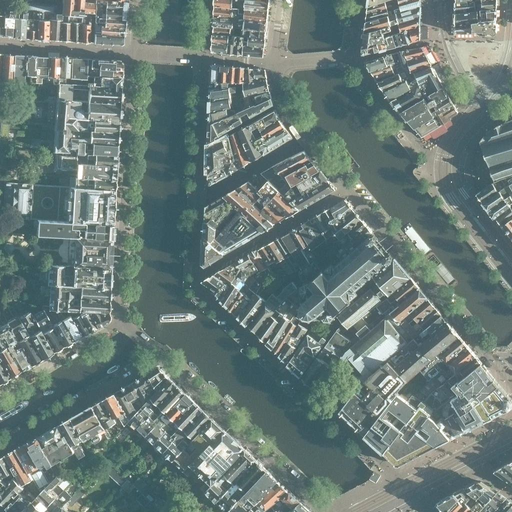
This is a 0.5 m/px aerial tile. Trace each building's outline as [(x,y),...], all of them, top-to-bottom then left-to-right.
[(105,0),(125,1),(125,0),(62,0),(62,9),(55,8),(55,5),(23,3),(23,6),(20,5),(19,11),(27,12),(39,13),(50,13),(54,14),(61,15),(72,15),(82,16),(82,13),(94,13),(94,8),(95,3),(82,2),(82,0),(105,0)] [(125,10),(125,4),(125,1),(105,0),(94,0),(95,3),(94,8),(101,8),(101,2),(102,4),(105,4),(106,3),(105,9),(125,10)] [(268,12),(269,4),(270,2),(270,1),(259,0),(236,0),(236,4),(236,8),(242,9),(242,5),(241,5),(242,4),(245,4),(244,9),(268,12)] [(385,9),(384,4),(393,1),(392,0),(389,0),(368,6),(367,14),(385,9)] [(420,17),(421,2),(420,0),(414,0),(400,4),(402,9),(395,11),(396,14),(398,14),(399,18),(400,23),(420,17)] [(496,20),(496,10),(484,11),(480,12),(480,10),(478,10),(478,0),(456,2),(456,13),(456,24),(456,25),(456,33),(474,33),(474,32),(476,32),(476,33),(477,33),(477,32),(482,32),(482,33),(488,33),(488,32),(492,32),(492,33),(494,33),(494,32),(495,32),(495,31),(495,30),(496,23),(496,22),(496,20)] [(496,8),(496,0),(480,0),(480,8),(482,9),(484,9),(496,8)] [(232,18),(233,8),(215,6),(215,17),(232,18)] [(396,14),(395,11),(394,6),(385,9),(367,14),(366,21),(385,17),(396,14)] [(124,19),(125,13),(125,10),(105,9),(105,15),(104,13),(101,13),(100,14),(101,8),(94,8),(94,13),(94,17),(94,18),(105,18),(105,17),(124,19)] [(242,9),(236,8),(233,8),(232,18),(240,19),(267,21),(268,12),(244,9),(242,9)] [(12,37),(14,11),(14,10),(8,10),(8,17),(4,17),(2,36),(12,37)] [(25,38),(27,12),(19,11),(14,11),(12,37),(25,38)] [(37,39),(39,13),(27,12),(25,38),(37,39)] [(48,40),(49,20),(50,13),(39,13),(37,39),(48,40)] [(59,41),(60,23),(59,23),(59,21),(61,20),(61,19),(61,15),(54,14),(54,21),(49,20),(48,40),(59,41)] [(71,42),(72,15),(61,15),(61,19),(67,20),(67,24),(60,23),(59,41),(71,42)] [(80,42),(82,16),(72,15),(71,42),(80,42)] [(89,42),(90,25),(84,25),(84,22),(90,22),(91,16),(82,16),(80,42),(89,42)] [(124,27),(124,22),(124,19),(105,17),(105,18),(94,18),(94,25),(100,26),(101,26),(101,22),(104,22),(104,26),(124,27)] [(240,19),(232,18),(215,17),(214,26),(233,28),(233,24),(240,25),(240,19)] [(364,33),(400,23),(399,18),(386,21),(385,17),(366,21),(364,33)] [(420,26),(420,18),(420,17),(400,23),(401,26),(402,31),(403,30),(419,26),(420,26)] [(266,31),(267,21),(240,19),(240,25),(239,28),(246,29),(266,31)] [(363,45),(376,40),(384,37),(394,33),(397,32),(396,28),(401,26),(400,23),(364,33),(363,45)] [(123,36),(124,30),(124,27),(104,26),(101,26),(100,26),(100,31),(99,31),(98,29),(94,29),(93,34),(123,36)] [(233,32),(234,28),(233,28),(214,26),(214,34),(230,35),(231,31),(232,31),(232,32),(233,32)] [(419,39),(419,27),(419,26),(403,30),(406,43),(419,39)] [(265,39),(266,31),(246,29),(245,37),(265,39)] [(406,43),(403,30),(402,31),(397,32),(394,33),(397,46),(406,43)] [(397,46),(394,33),(384,37),(387,49),(397,46)] [(123,43),(123,36),(93,34),(93,43),(121,45),(123,43)] [(229,40),(230,35),(214,34),(213,42),(229,43),(231,44),(232,40),(229,40)] [(244,45),(245,37),(232,36),(232,40),(231,44),(229,43),(228,53),(243,54),(244,45)] [(265,39),(245,37),(244,45),(264,47),(265,39)] [(387,49),(384,37),(376,40),(379,51),(387,49)] [(379,51),(376,40),(363,45),(362,51),(364,54),(379,51)] [(228,53),(229,43),(213,42),(213,51),(228,53)] [(263,56),(264,47),(244,45),(243,54),(260,56),(263,56)] [(431,64),(428,57),(426,55),(422,47),(404,51),(410,67),(414,73),(431,64)] [(410,67),(404,51),(397,53),(401,62),(403,66),(405,69),(410,76),(414,73),(410,67)] [(401,62),(397,53),(392,54),(395,64),(401,62)] [(1,81),(2,54),(0,54),(0,92),(11,93),(12,82),(1,81)] [(12,82),(13,55),(2,54),(1,81),(12,82)] [(395,64),(392,54),(384,56),(388,66),(391,65),(393,64),(395,64)] [(24,79),(24,75),(25,55),(13,55),(12,82),(11,93),(11,98),(34,99),(35,83),(23,82),(24,79)] [(35,83),(36,56),(25,55),(24,75),(29,75),(29,79),(24,79),(23,82),(35,83)] [(47,57),(36,56),(35,83),(40,83),(41,76),(46,76),(47,57)] [(388,66),(384,56),(374,60),(368,61),(366,65),(370,71),(388,66)] [(57,84),(59,57),(47,57),(46,76),(51,77),(50,82),(46,81),(46,84),(57,84)] [(119,104),(120,87),(121,78),(90,77),(89,83),(88,85),(85,85),(69,84),(70,58),(59,57),(57,84),(56,100),(119,104)] [(86,77),(87,59),(70,58),(69,84),(85,85),(86,77)] [(121,78),(121,72),(121,70),(90,69),(91,59),(87,59),(86,77),(90,77),(121,78)] [(121,70),(121,63),(119,61),(91,59),(90,69),(121,70)] [(219,81),(221,65),(212,65),(212,70),(209,70),(209,82),(211,82),(219,81)] [(228,82),(230,66),(221,65),(219,81),(221,82),(221,88),(228,87),(228,82)] [(374,76),(393,69),(391,65),(388,66),(370,71),(374,76)] [(244,82),(246,68),(230,66),(228,82),(232,83),(232,86),(236,86),(243,85),(244,82)] [(378,82),(405,69),(403,66),(395,69),(393,69),(374,76),(378,82)] [(432,66),(418,73),(422,81),(392,100),(401,111),(431,93),(443,86),(432,66)] [(267,78),(265,70),(261,70),(261,68),(254,67),(254,69),(255,80),(267,78)] [(255,80),(254,69),(246,68),(244,82),(255,80)] [(384,90),(407,78),(410,77),(410,76),(405,69),(378,82),(384,90)] [(392,100),(422,81),(418,73),(410,77),(414,83),(411,84),(407,78),(384,90),(392,100)] [(272,98),(270,93),(269,90),(267,78),(255,80),(244,82),(243,85),(244,90),(242,91),(243,93),(241,96),(242,98),(245,98),(246,102),(236,105),(235,106),(237,112),(272,98)] [(231,96),(231,92),(236,91),(236,86),(232,86),(228,87),(221,88),(211,89),(211,100),(231,97),(231,96)] [(449,96),(443,86),(431,93),(437,103),(439,102),(449,96)] [(409,120),(437,103),(431,93),(401,111),(409,120)] [(236,105),(236,96),(231,96),(231,97),(211,100),(210,111),(235,106),(236,105)] [(453,104),(452,101),(449,96),(439,102),(443,110),(453,104)] [(209,141),(274,104),(272,98),(237,112),(210,124),(209,141)] [(118,132),(119,115),(119,104),(56,100),(45,99),(44,102),(47,102),(48,104),(51,104),(52,103),(55,103),(53,127),(52,127),(51,125),(47,124),(46,126),(43,126),(43,129),(45,129),(78,131),(87,131),(118,132)] [(415,128),(443,110),(439,102),(437,103),(409,120),(415,128)] [(443,123),(450,119),(449,117),(455,114),(458,112),(453,104),(443,110),(415,128),(422,136),(429,132),(432,137),(446,128),(443,123)] [(210,124),(237,112),(235,106),(210,111),(210,124)] [(259,131),(279,120),(275,109),(249,124),(252,131),(257,128),(259,131)] [(9,124),(10,112),(0,111),(0,123),(0,124),(9,124)] [(511,178),(511,118),(497,126),(484,135),(480,141),(494,182),(503,178),(505,181),(511,178)] [(251,161),(293,137),(286,128),(279,120),(259,131),(254,134),(252,131),(249,124),(238,130),(251,161)] [(0,147),(8,148),(9,127),(9,124),(0,124),(0,129),(0,147)] [(117,144),(117,140),(118,132),(87,131),(86,138),(78,138),(78,131),(45,129),(45,131),(54,131),(53,150),(44,149),(44,152),(53,153),(53,152),(73,153),(74,151),(76,151),(77,142),(117,144)] [(251,161),(238,130),(228,136),(237,169),(251,161)] [(237,169),(228,136),(209,146),(208,173),(223,165),(228,174),(237,169)] [(115,179),(116,159),(117,144),(77,142),(76,151),(74,151),(73,153),(53,152),(53,153),(53,158),(56,158),(55,168),(78,170),(78,177),(115,179)] [(285,175),(312,160),(304,150),(304,151),(274,166),(284,176),(285,175)] [(293,185),(320,170),(312,160),(285,175),(293,185)] [(211,184),(228,174),(223,165),(208,173),(208,180),(208,181),(208,182),(208,183),(209,184),(210,184),(211,184)] [(301,209),(285,194),(289,189),(284,185),(286,184),(283,176),(284,176),(274,166),(248,181),(236,189),(275,224),(301,209)] [(301,209),(336,188),(328,179),(320,170),(293,185),(289,189),(285,194),(301,209)] [(114,191),(115,183),(115,179),(78,177),(72,177),(71,187),(71,188),(114,191)] [(511,194),(507,185),(505,181),(503,178),(494,182),(489,184),(489,185),(477,193),(483,201),(490,209),(511,194)] [(511,182),(507,185),(511,194),(511,217),(502,224),(511,237),(511,182)] [(112,224),(114,191),(71,188),(71,187),(5,183),(4,201),(3,217),(4,217),(12,218),(37,219),(112,224)] [(275,224),(236,189),(223,196),(237,207),(240,210),(247,216),(263,231),(275,224)] [(511,217),(511,194),(490,209),(502,224),(511,217)] [(227,218),(237,207),(223,196),(206,206),(205,220),(209,221),(217,228),(226,218),(227,218)] [(337,241),(363,220),(345,199),(334,206),(314,217),(324,233),(328,238),(332,235),(332,232),(334,231),(338,236),(335,239),(337,241)] [(225,253),(263,231),(247,216),(240,210),(230,221),(227,218),(226,218),(217,228),(220,231),(222,232),(213,243),(225,253)] [(11,233),(12,218),(4,217),(3,233),(11,233)] [(328,238),(324,233),(314,217),(299,226),(316,256),(325,250),(321,243),(328,238)] [(112,239),(112,229),(112,224),(37,219),(36,235),(68,237),(112,239)] [(216,237),(216,231),(220,231),(217,228),(209,221),(205,220),(205,236),(212,242),(216,237)] [(342,247),(367,226),(363,220),(337,241),(342,247)] [(316,256),(299,226),(291,231),(309,261),(312,259),(316,256)] [(356,243),(358,245),(373,232),(367,226),(342,247),(333,256),(334,258),(335,259),(338,257),(341,260),(352,250),(350,248),(356,243)] [(309,261),(291,231),(282,235),(291,250),(293,254),(301,268),(303,270),(315,262),(312,259),(309,261)] [(367,282),(373,276),(394,258),(395,258),(394,257),(390,253),(390,252),(389,251),(389,252),(384,246),(384,245),(383,245),(378,239),(378,238),(377,237),(377,238),(373,233),(374,233),(373,232),(338,262),(335,259),(334,258),(307,281),(306,282),(305,282),(305,283),(301,286),(299,286),(299,287),(300,287),(301,291),(299,292),(300,293),(301,292),(303,295),(303,296),(303,298),(302,300),(303,301),(301,306),(299,306),(299,307),(300,307),(301,311),(300,312),(300,313),(300,314),(301,313),(304,317),(304,318),(304,319),(305,317),(310,319),(310,320),(311,320),(311,318),(316,317),(317,317),(318,317),(319,316),(320,317),(321,316),(324,319),(324,321),(325,320),(330,320),(330,322),(331,322),(331,320),(335,317),(335,318),(338,315),(349,327),(361,316),(376,304),(382,299),(370,286),(367,282)] [(301,268),(293,254),(289,257),(287,253),(291,250),(282,235),(274,240),(289,265),(295,273),(301,268)] [(225,253),(213,243),(212,242),(205,236),(204,262),(202,262),(202,263),(205,266),(216,260),(215,259),(225,253)] [(110,269),(112,239),(68,237),(66,266),(110,269)] [(289,265),(274,240),(266,245),(277,262),(280,260),(284,268),(289,265)] [(277,262),(266,245),(258,249),(268,264),(268,265),(270,268),(278,263),(277,262)] [(268,264),(258,249),(249,254),(260,271),(265,269),(268,274),(272,271),(270,268),(268,265),(268,264)] [(260,271),(249,254),(235,263),(242,269),(249,274),(252,277),(256,280),(262,284),(264,281),(265,280),(263,277),(260,271)] [(392,290),(410,276),(406,271),(399,263),(394,258),(373,276),(377,280),(370,286),(378,295),(386,290),(389,293),(392,290)] [(286,298),(289,294),(299,287),(299,286),(301,286),(305,283),(305,282),(306,282),(307,281),(320,269),(315,262),(303,270),(301,268),(301,269),(300,270),(300,271),(300,272),(299,272),(299,273),(299,274),(299,275),(300,276),(284,288),(285,290),(277,296),(273,292),(270,296),(248,324),(257,333),(271,315),(277,309),(286,298)] [(236,278),(242,269),(235,263),(224,269),(236,278)] [(265,280),(280,267),(278,263),(270,268),(272,271),(268,274),(263,277),(265,280)] [(110,269),(66,266),(49,265),(49,269),(45,268),(45,270),(43,270),(41,271),(40,277),(42,278),(44,278),(44,280),(48,281),(48,285),(109,289),(110,269)] [(236,278),(224,269),(215,274),(226,282),(231,286),(236,278)] [(241,288),(237,285),(240,279),(244,282),(249,274),(242,269),(236,278),(231,286),(221,299),(229,306),(241,288)] [(214,296),(216,294),(226,282),(215,274),(203,281),(214,288),(211,292),(214,296)] [(383,312),(417,284),(410,276),(392,290),(396,295),(390,300),(386,296),(382,299),(376,304),(383,312)] [(248,324),(270,296),(262,290),(265,287),(264,286),(266,283),(264,281),(262,284),(256,280),(251,287),(256,292),(238,315),(248,324)] [(234,311),(245,294),(242,292),(244,291),(249,284),(245,281),(241,288),(229,306),(229,307),(234,311)] [(221,299),(231,286),(226,282),(216,294),(221,299)] [(109,289),(48,285),(45,284),(44,288),(51,288),(50,297),(73,298),(73,293),(80,293),(80,299),(108,301),(109,289)] [(408,331),(401,323),(391,311),(420,287),(417,284),(383,312),(376,304),(361,316),(365,321),(355,330),(358,334),(355,337),(353,336),(349,339),(341,334),(347,329),(342,325),(336,330),(336,331),(329,340),(337,346),(336,348),(341,351),(343,355),(350,363),(348,366),(354,373),(357,371),(364,380),(389,359),(410,341),(404,334),(408,331)] [(238,315),(256,292),(251,287),(249,289),(251,291),(248,295),(248,296),(245,294),(234,311),(238,315)] [(401,323),(429,299),(420,287),(391,311),(401,323)] [(107,313),(108,301),(80,299),(80,305),(72,304),(73,298),(50,297),(43,296),(43,299),(50,300),(49,307),(43,306),(43,309),(56,310),(67,311),(77,311),(87,312),(107,313)] [(266,341),(292,304),(286,298),(277,309),(280,313),(276,319),(271,315),(257,333),(266,341)] [(419,322),(436,307),(433,303),(429,299),(401,323),(408,331),(412,327),(409,323),(415,318),(419,322)] [(274,348),(291,321),(286,318),(290,311),(295,314),(299,308),(292,304),(266,341),(274,348)] [(41,358),(22,323),(13,307),(0,306),(0,307),(7,322),(13,334),(15,333),(14,330),(18,328),(23,338),(20,340),(18,338),(16,339),(30,364),(41,358)] [(410,341),(414,338),(442,314),(436,307),(419,322),(412,327),(408,331),(404,334),(410,341)] [(72,340),(56,310),(43,309),(43,310),(46,315),(50,312),(55,321),(57,320),(58,323),(52,326),(63,345),(72,340)] [(52,326),(46,315),(43,310),(33,316),(38,327),(40,330),(52,352),(63,345),(52,326)] [(81,335),(70,316),(65,319),(64,316),(66,315),(65,313),(67,312),(67,311),(56,310),(72,340),(81,335)] [(88,331),(77,311),(67,311),(67,312),(70,316),(81,335),(88,331)] [(96,327),(87,312),(77,311),(88,331),(96,327)] [(52,352),(40,330),(34,333),(32,329),(36,326),(37,328),(38,327),(33,316),(30,312),(25,315),(27,319),(22,323),(41,358),(52,352)] [(108,322),(107,320),(107,313),(87,312),(96,327),(97,329),(108,322)] [(420,344),(448,321),(444,317),(442,314),(414,338),(420,344)] [(280,354),(299,323),(301,321),(294,316),(291,321),(274,348),(280,354)] [(30,364),(16,339),(13,334),(7,322),(2,321),(4,327),(0,329),(0,336),(19,370),(30,364)] [(420,368),(459,336),(455,331),(456,331),(452,326),(448,321),(420,344),(414,338),(410,341),(389,359),(407,380),(420,368)] [(287,361),(308,330),(299,323),(280,354),(287,361)] [(303,373),(309,363),(302,358),(307,350),(315,355),(327,339),(312,329),(289,363),(293,367),(297,371),(301,375),(303,373)] [(19,370),(0,336),(0,345),(2,348),(0,349),(0,361),(9,376),(19,370)] [(448,363),(468,346),(460,336),(459,336),(420,368),(407,380),(405,383),(415,393),(417,391),(436,374),(442,368),(448,363)] [(311,384),(326,361),(322,358),(326,352),(330,356),(336,348),(337,346),(329,340),(316,357),(312,363),(310,366),(305,375),(303,377),(311,384)] [(443,383),(476,355),(468,346),(448,363),(451,367),(446,372),(442,368),(436,374),(443,383)] [(318,391),(343,355),(341,351),(336,348),(330,356),(335,359),(331,365),(326,361),(311,384),(318,391)] [(437,445),(416,431),(440,402),(438,400),(450,395),(457,409),(455,410),(465,431),(493,416),(498,413),(498,414),(499,413),(504,410),(504,411),(505,410),(510,407),(510,408),(511,407),(511,406),(511,405),(511,399),(508,395),(507,394),(499,384),(498,383),(498,384),(495,379),(494,378),(488,371),(489,371),(488,370),(487,369),(487,370),(482,364),(482,363),(481,362),(482,362),(481,362),(476,356),(477,356),(476,355),(443,383),(431,393),(422,402),(384,452),(384,453),(385,453),(386,455),(387,455),(390,458),(390,459),(391,459),(394,462),(394,463),(395,464),(396,464),(397,464),(397,465),(398,465),(399,464),(400,464),(401,464),(401,463),(407,460),(407,461),(437,445)] [(390,400),(397,392),(401,387),(405,383),(407,380),(389,359),(364,380),(361,382),(359,385),(356,389),(340,411),(341,412),(347,417),(347,418),(348,419),(351,422),(352,423),(353,423),(359,429),(365,435),(390,400)] [(0,381),(9,376),(0,361),(0,381)] [(157,390),(169,378),(171,376),(163,368),(161,369),(157,366),(147,372),(148,374),(157,390)] [(157,390),(148,374),(132,383),(144,404),(157,390)] [(384,452),(422,402),(431,393),(443,383),(436,374),(417,391),(423,395),(419,399),(412,395),(415,393),(405,383),(401,387),(409,394),(408,395),(410,397),(407,400),(397,392),(390,400),(365,435),(366,436),(372,441),(376,445),(382,451),(384,452)] [(154,405),(157,401),(160,403),(178,386),(169,378),(157,390),(144,404),(130,419),(128,420),(131,423),(133,421),(137,425),(135,427),(137,429),(139,427),(157,407),(154,405)] [(144,404),(132,383),(115,392),(130,419),(144,404)] [(147,435),(186,394),(178,386),(160,403),(167,409),(163,413),(157,407),(139,427),(147,435)] [(130,419),(115,392),(104,399),(114,418),(119,415),(125,424),(128,420),(130,419)] [(170,418),(172,417),(176,420),(194,401),(186,394),(147,435),(155,443),(172,425),(169,423),(172,420),(170,418)] [(465,431),(455,410),(457,409),(450,395),(438,400),(440,402),(441,404),(442,407),(443,411),(456,435),(465,431)] [(114,418),(104,399),(93,405),(105,428),(116,421),(114,418)] [(164,451),(203,410),(194,401),(176,420),(172,425),(155,443),(164,451)] [(450,438),(434,420),(442,411),(443,411),(442,407),(441,404),(440,402),(416,431),(437,445),(450,438)] [(105,428),(93,405),(71,418),(83,439),(83,440),(90,436),(93,440),(97,441),(99,440),(100,435),(98,432),(105,428)] [(194,438),(213,419),(203,410),(164,451),(159,456),(162,459),(167,454),(173,460),(174,459),(184,448),(191,441),(189,440),(193,436),(194,438)] [(456,435),(443,411),(442,411),(434,420),(450,438),(456,435)] [(83,439),(71,418),(60,424),(76,450),(81,460),(83,459),(81,456),(85,454),(80,444),(79,445),(78,442),(83,439)] [(206,491),(245,449),(241,445),(228,433),(224,429),(213,419),(194,438),(192,440),(198,446),(191,454),(184,448),(174,459),(184,469),(183,470),(188,474),(195,466),(208,479),(201,487),(206,491)] [(76,450),(60,424),(38,437),(53,463),(76,450)] [(53,463),(38,437),(27,443),(40,464),(46,461),(49,465),(53,463)] [(46,475),(40,464),(27,443),(16,449),(33,478),(41,492),(50,482),(46,475)] [(33,478),(16,449),(5,456),(17,475),(22,484),(33,478)] [(217,501),(256,459),(245,449),(206,491),(216,501),(217,501)] [(17,475),(5,456),(0,458),(0,471),(3,476),(3,477),(9,474),(12,480),(17,475)] [(120,462),(114,456),(109,462),(115,468),(120,462)] [(230,509),(267,470),(256,459),(217,501),(228,511),(230,509)] [(511,460),(509,463),(509,462),(494,471),(510,482),(511,483),(511,460)] [(124,476),(115,468),(109,462),(103,468),(122,486),(128,479),(124,476)] [(129,470),(120,462),(115,468),(124,476),(129,470)] [(92,479),(101,471),(98,466),(88,472),(92,479)] [(50,482),(56,476),(58,473),(56,469),(46,475),(50,482)] [(138,478),(129,470),(124,476),(128,479),(133,484),(138,478)] [(248,511),(278,480),(267,470),(230,509),(232,511),(248,511)] [(375,482),(380,475),(374,471),(369,478),(375,482)] [(20,493),(24,489),(21,485),(22,484),(17,475),(12,480),(8,485),(0,492),(0,500),(7,507),(20,493)] [(42,511),(64,490),(65,489),(56,479),(58,478),(56,476),(50,482),(41,492),(35,498),(22,511),(42,511)] [(147,487),(138,478),(133,484),(135,486),(142,493),(147,487)] [(135,486),(133,484),(128,479),(122,486),(129,492),(135,486)] [(261,511),(265,509),(272,504),(289,491),(286,487),(283,485),(282,483),(281,483),(278,480),(248,511),(261,511)] [(492,497),(496,492),(488,487),(480,482),(479,482),(477,482),(476,482),(475,482),(475,481),(465,487),(484,505),(492,497)] [(78,511),(71,511),(66,507),(69,503),(70,503),(83,489),(81,486),(71,497),(57,511),(78,511)] [(142,493),(135,486),(129,492),(137,499),(142,493)] [(445,511),(478,511),(484,505),(465,487),(454,493),(459,497),(446,511),(445,511)] [(57,511),(71,497),(64,490),(42,511),(57,511)] [(12,511),(22,511),(35,498),(27,491),(22,496),(20,493),(7,507),(12,511)] [(294,511),(291,508),(300,501),(289,491),(272,504),(277,511),(285,511),(286,511),(294,511)] [(500,505),(500,504),(506,498),(496,492),(492,497),(500,505)] [(150,500),(142,493),(137,499),(145,506),(150,500)] [(446,511),(459,497),(454,493),(437,503),(436,503),(437,503),(446,511)] [(173,511),(174,511),(165,502),(164,503),(158,497),(153,502),(159,508),(158,508),(162,511),(173,511)] [(492,511),(500,505),(492,497),(484,505),(478,511),(492,511)] [(507,510),(511,504),(511,501),(506,498),(500,504),(507,510)] [(159,508),(153,502),(150,500),(145,506),(151,511),(154,511),(158,508),(159,508)] [(312,511),(300,501),(291,508),(294,511),(312,511)]
